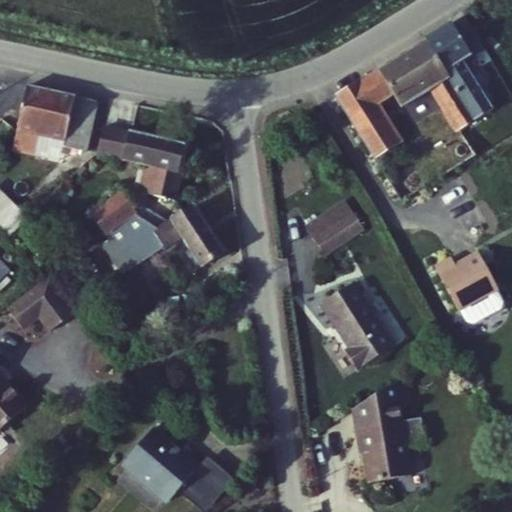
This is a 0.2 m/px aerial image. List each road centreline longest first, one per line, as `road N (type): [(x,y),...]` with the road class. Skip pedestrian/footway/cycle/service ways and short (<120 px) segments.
road 1 (residential): [(293,511),(241,92)]
road 2 (unclassified): [(241,92),(0,51)]
road 3 (unclassified): [(440,0),(328,65),(241,92)]
